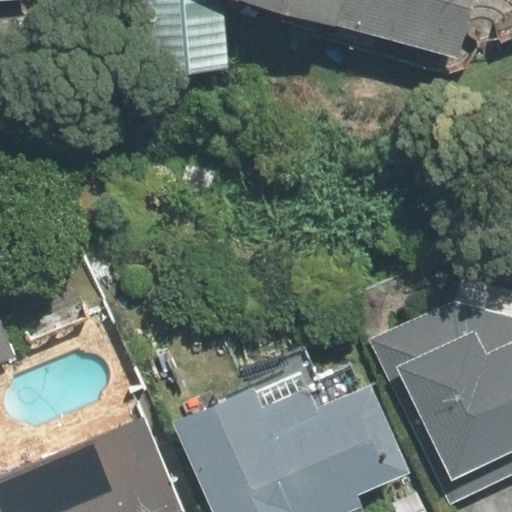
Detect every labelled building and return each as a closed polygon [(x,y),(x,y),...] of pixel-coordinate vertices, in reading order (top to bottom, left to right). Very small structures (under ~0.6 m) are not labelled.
[(141,0),(146,79),(228,69),(223,0),(141,0)] [(244,0),(457,57),(471,0),(244,0)] [(511,305),(463,288),(372,334),(444,477),(511,442),(511,305)] [(0,308),(0,356),(18,349),(0,308)] [(304,351),(174,409),(220,511),(317,511),(418,467),(375,372),(324,395),(304,351)] [(146,411),(0,474),(0,511),(157,511),(185,500),(146,411)]
